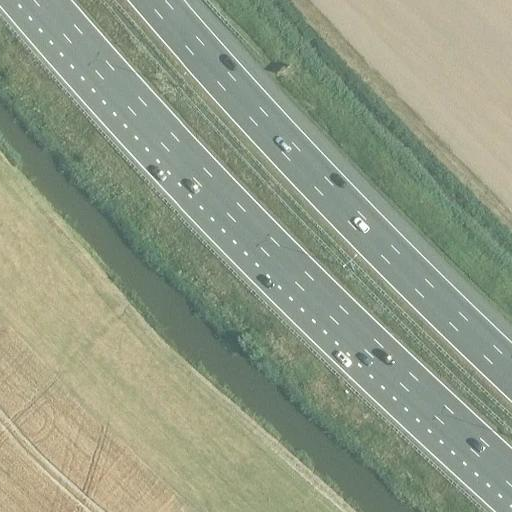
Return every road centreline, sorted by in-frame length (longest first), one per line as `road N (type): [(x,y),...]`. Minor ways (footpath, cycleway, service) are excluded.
road 1 (motorway): [(42,0),(203,179),(511,479)]
road 2 (motorway): [(511,370),(381,244),(155,0)]
